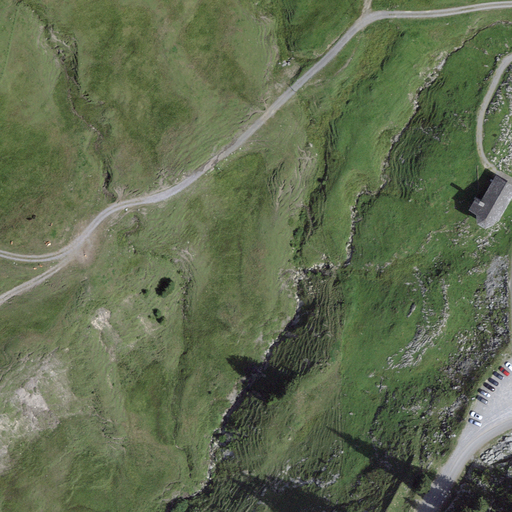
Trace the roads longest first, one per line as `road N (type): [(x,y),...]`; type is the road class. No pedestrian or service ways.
road 1 (track): [(511,4),(366,18),(231,148),(174,191),(103,215),(71,249)]
road 2 (tertiary): [(511,425),(469,451),(431,511)]
